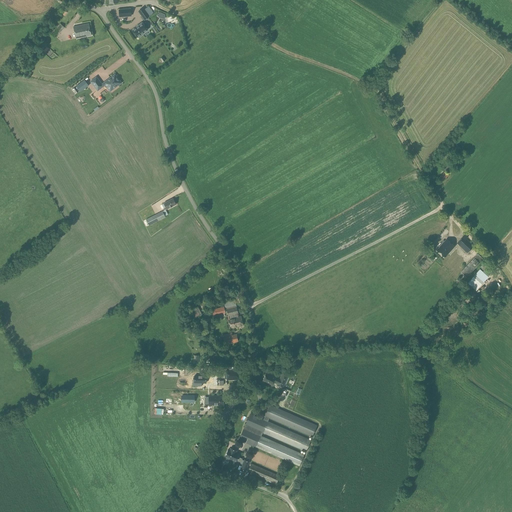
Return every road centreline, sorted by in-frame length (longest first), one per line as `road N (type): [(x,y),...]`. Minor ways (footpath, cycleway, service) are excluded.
road 1 (unclassified): [(249,307),(238,273),(185,189),(152,87),(101,10)]
road 2 (track): [(441,0),(378,90),(454,220)]
road 3 (unclassified): [(249,307),(442,207)]
road 4 (track): [(225,0),(284,51),(378,90)]
road 5 (unclassified): [(203,465),(250,363),(249,307)]
